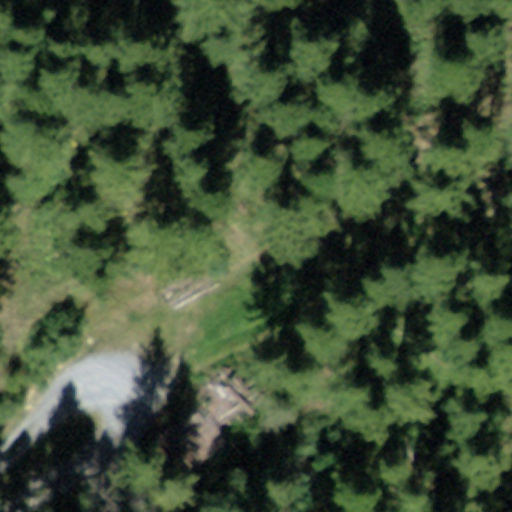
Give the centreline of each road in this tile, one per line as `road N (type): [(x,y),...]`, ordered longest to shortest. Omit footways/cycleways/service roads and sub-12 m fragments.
road 1 (track): [(155,371),(410,153),(511,37)]
road 2 (track): [(511,189),(223,356),(155,371)]
road 3 (track): [(13,511),(103,449),(149,392),(155,371)]
road 4 (track): [(155,371),(75,393),(0,458)]
